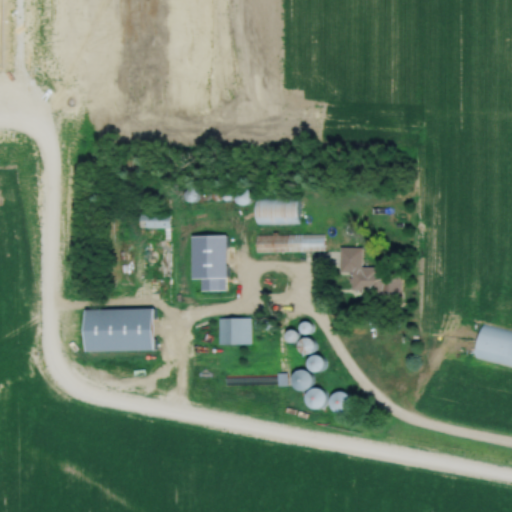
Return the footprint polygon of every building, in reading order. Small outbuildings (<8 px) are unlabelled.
[(254,223),(298,223),(298,201),(254,201),(254,223)] [(169,226),(169,214),(138,214),(138,226),(169,226)] [(202,253),(208,254),(207,292),(229,292),(231,229),(203,228),(202,253)] [(323,233),(255,233),(255,251),(323,251),(323,233)] [(385,289),(385,267),(350,267),(350,289),(385,289)] [(155,308),(84,308),(84,350),(155,350),(155,308)] [(251,343),(251,317),(218,317),(218,343),(251,343)] [(511,366),(511,330),(480,324),(473,358),(511,366)] [(298,340),(301,354),(316,351),(313,337),(298,340)] [(295,369),(292,386),(310,390),(313,373),(295,369)] [(325,407),(325,388),(307,388),(307,407),(325,407)]
